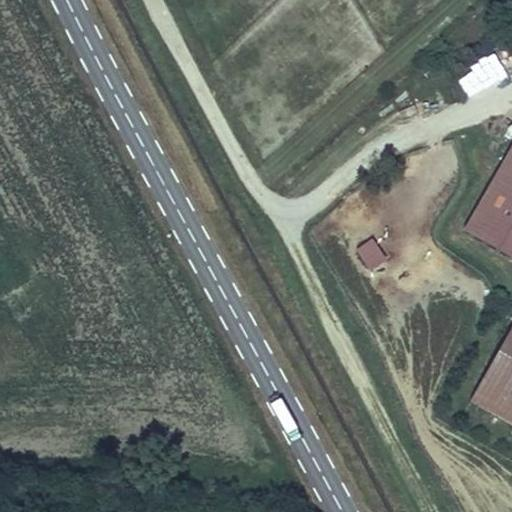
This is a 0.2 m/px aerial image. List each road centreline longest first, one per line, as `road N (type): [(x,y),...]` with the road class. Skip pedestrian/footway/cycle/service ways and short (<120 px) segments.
road 1 (track): [(430,511),(261,196),(205,115),(150,0)]
road 2 (secondary): [(67,0),(341,511)]
